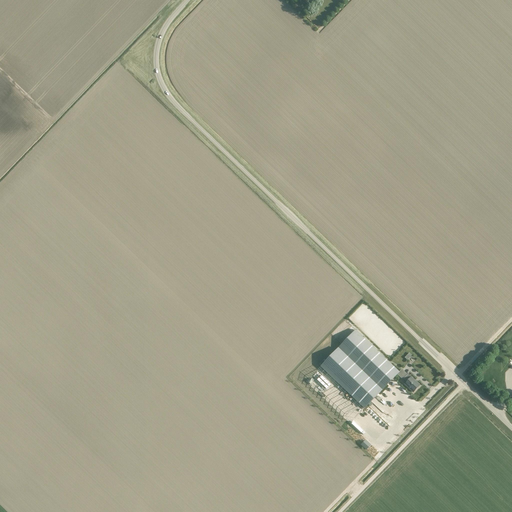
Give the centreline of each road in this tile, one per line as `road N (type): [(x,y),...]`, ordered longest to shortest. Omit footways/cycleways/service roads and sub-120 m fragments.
road 1 (unclassified): [(511,428),(163,90),(157,45),(189,0)]
road 2 (track): [(465,383),(340,511)]
